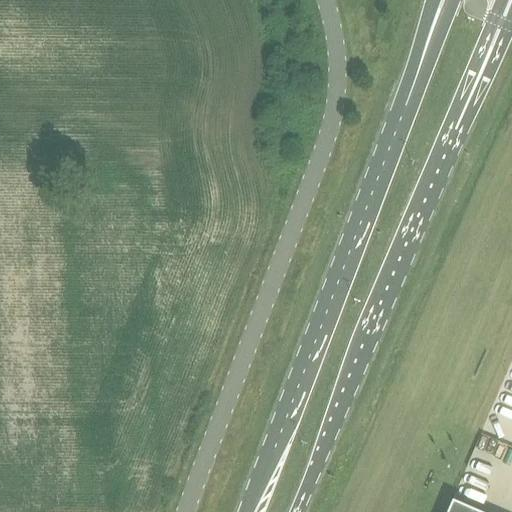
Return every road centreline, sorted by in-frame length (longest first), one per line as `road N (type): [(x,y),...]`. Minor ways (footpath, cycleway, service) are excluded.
road 1 (tertiary): [(322,0),(335,46),(330,120),(183,511)]
road 2 (primary): [(431,33),(245,511)]
road 3 (primary): [(295,511),(477,77)]
